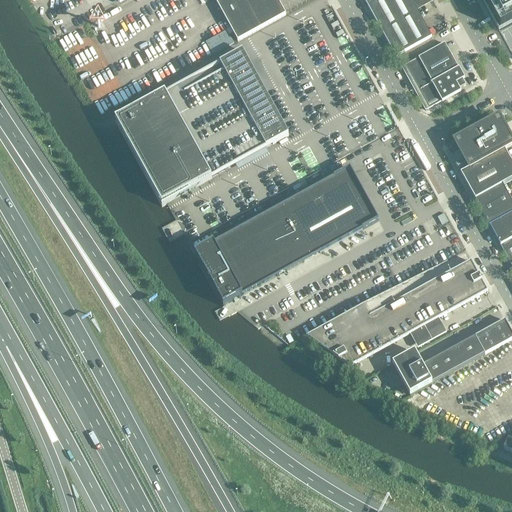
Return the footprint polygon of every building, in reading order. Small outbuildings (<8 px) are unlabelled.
[(286,16),(277,0),(214,0),(238,42),(286,16)] [(432,37),(416,9),(432,0),(431,0),(363,0),(368,7),(396,57),(432,37)] [(511,0),(483,0),(500,30),(511,23),(511,0)] [(465,79),(459,69),(458,69),(445,44),(402,68),(416,94),(425,111),(442,102),(442,103),(460,93),(459,90),(466,87),(462,81),(465,79)] [(150,184),(149,184),(162,206),(212,179),(212,178),(289,136),(243,52),(165,95),(165,94),(134,111),(134,112),(116,122),(150,184)] [(511,180),(511,163),(505,151),(511,147),(511,143),(499,119),(446,149),(466,185),(475,201),(502,186),(511,180)] [(196,254),(195,254),(195,255),(213,288),(223,307),(228,304),(234,301),(235,300),(239,298),(379,222),(350,169),(196,254)] [(511,203),(502,186),(475,201),(490,227),(511,214),(511,203)] [(511,214),(490,227),(500,247),(511,268),(511,214)] [(363,307),(306,338),(339,361),(350,369),(488,293),(482,283),(467,255),(465,251),(363,307)] [(489,353),(511,340),(511,334),(505,321),(479,336),(489,353)] [(485,355),(489,353),(479,336),(453,350),(462,368),(485,355)] [(436,382),(462,368),(453,350),(427,365),(436,382)] [(410,396),(436,382),(427,365),(423,367),(415,353),(393,365),(410,396)]
